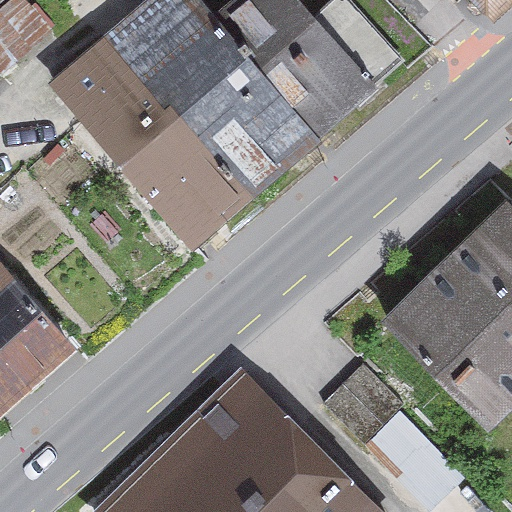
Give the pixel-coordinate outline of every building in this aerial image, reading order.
[(0,36),(18,60),(72,20),(57,0),(15,0),(0,11),(0,36)] [(286,199),(358,134),(252,15),(237,0),(169,0),(135,31),(286,199)] [(268,0),(252,15),(358,134),(429,71),(364,0),(346,0),(327,18),(311,0),(268,0)] [(511,0),(476,0),(497,21),(511,6),(511,0)] [(224,254),(286,199),(135,31),(73,87),(224,254)] [(511,217),(410,318),(511,420),(511,217)] [(107,351),(0,235),(0,384),(32,419),(107,351)] [(417,511),(261,367),(125,511),(417,511)] [(442,511),(477,478),(409,410),(373,446),(439,511),(442,511)]
